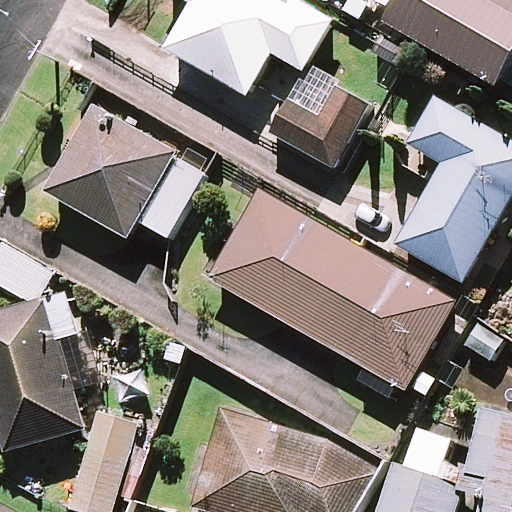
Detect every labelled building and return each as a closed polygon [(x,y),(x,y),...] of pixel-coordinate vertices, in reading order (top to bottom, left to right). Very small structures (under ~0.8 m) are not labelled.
[(321,28),(271,0),(183,0),(196,7),(170,52),(251,99),(278,53),(300,65),(321,28)] [(511,65),(511,0),(401,0),(387,24),(497,90),(511,65)] [(338,172),(372,111),(340,93),(324,122),(292,104),(274,137),(338,172)] [(511,204),(511,144),(439,103),(413,149),(447,168),(401,248),(466,285),(511,204)] [(209,177),(98,111),(49,194),(131,243),(143,224),(171,241),(209,177)] [(264,193),(213,283),(367,369),(358,385),(400,409),(460,304),(264,193)] [(82,338),(70,297),(0,317),(0,422),(9,455),(88,433),(63,344),(82,338)] [(382,511),(459,511),(466,492),(495,499),(492,511),(511,511),(511,418),(486,412),(471,472),(449,464),(455,445),(420,433),(407,472),(397,469),(382,511)] [(215,449),(199,444),(183,493),(198,498),(195,507),(209,511),(360,511),(377,463),(227,413),(215,449)] [(117,511),(141,426),(102,415),(75,511),(117,511)]
